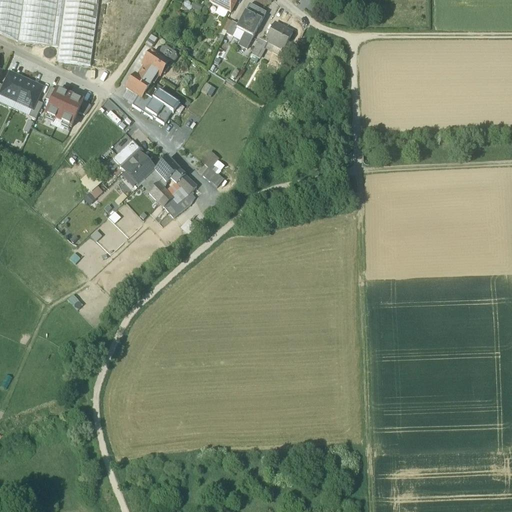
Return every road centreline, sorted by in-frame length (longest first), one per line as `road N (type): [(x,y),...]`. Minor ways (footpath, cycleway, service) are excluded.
road 1 (track): [(361,171),(262,197),(129,322),(99,393),(99,428),(126,511)]
road 2 (track): [(361,171),(375,511)]
road 3 (residential): [(0,43),(111,98),(216,198)]
road 4 (track): [(355,41),(511,38)]
road 5 (track): [(511,165),(361,171)]
road 6 (track): [(355,41),(361,171)]
